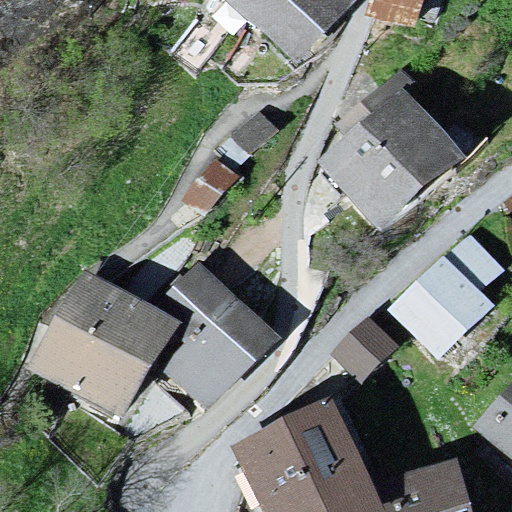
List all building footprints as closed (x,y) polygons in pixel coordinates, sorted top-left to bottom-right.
[(228,0),(298,61),(351,0),(228,0)] [(421,0),(377,0),(372,17),(413,29),(421,0)] [(457,164),(399,95),(412,83),(402,71),(336,127),(347,140),(319,164),(377,232),(457,164)] [(259,114),(231,136),(246,155),(274,133),(259,114)] [(240,178),(217,158),(181,198),(204,219),(240,178)] [(509,277),(472,237),(386,317),(440,374),(502,316),(486,299),(509,277)] [(276,340),(199,264),(153,310),(179,325),(192,338),(158,372),(200,415),(276,340)] [(153,310),(88,272),(31,371),(122,424),(179,325),(153,310)] [(403,353),(370,321),(333,360),(366,391),(403,353)] [(511,394),(475,438),(511,468),(511,394)] [(333,401),(239,445),(270,511),(384,511),(372,484),(333,401)] [(469,511),(457,461),(372,484),(384,511),(469,511)]
